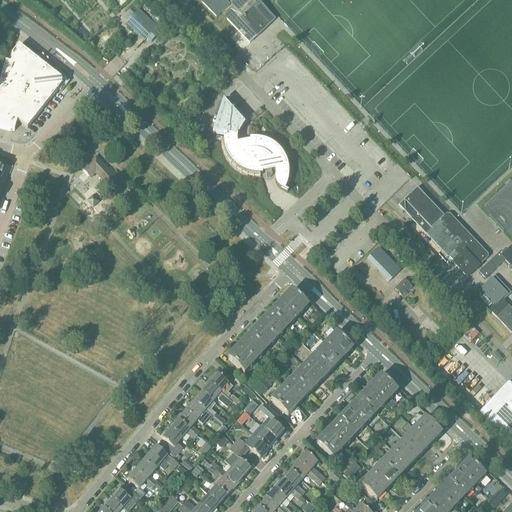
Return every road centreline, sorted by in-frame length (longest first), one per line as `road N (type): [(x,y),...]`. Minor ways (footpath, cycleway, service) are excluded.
road 1 (residential): [(72,511),(293,269)]
road 2 (secondary): [(293,269),(93,82)]
road 3 (residential): [(232,511),(378,351)]
road 4 (secondary): [(466,435),(378,351)]
road 5 (secondary): [(93,82),(0,6)]
